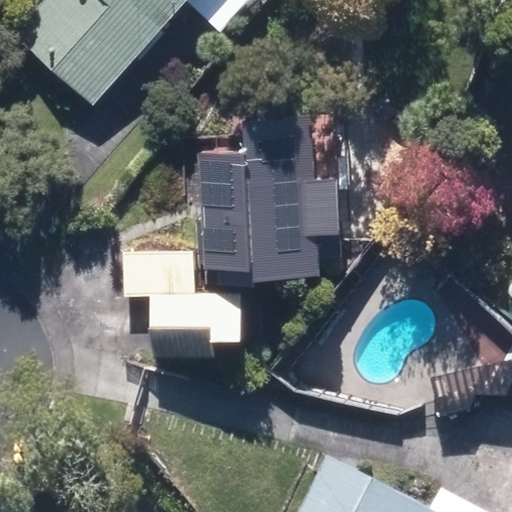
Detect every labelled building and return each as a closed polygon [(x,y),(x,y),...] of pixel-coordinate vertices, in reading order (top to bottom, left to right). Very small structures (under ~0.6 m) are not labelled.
[(87,105),(189,1),(222,32),(253,0),(51,0),(16,36),(87,105)] [(322,287),(323,233),(344,234),(345,179),(324,179),(326,121),(249,119),(248,154),(206,153),(204,249),(203,285),(322,287)] [(243,362),(245,295),(203,294),(203,285),(204,249),(124,247),(123,298),(154,299),(153,360),(243,362)] [(511,393),(500,358),(429,381),(443,423),(511,400),(511,393)] [(303,511),(470,511),(443,498),(435,511),(415,511),(326,467),(303,511)]
